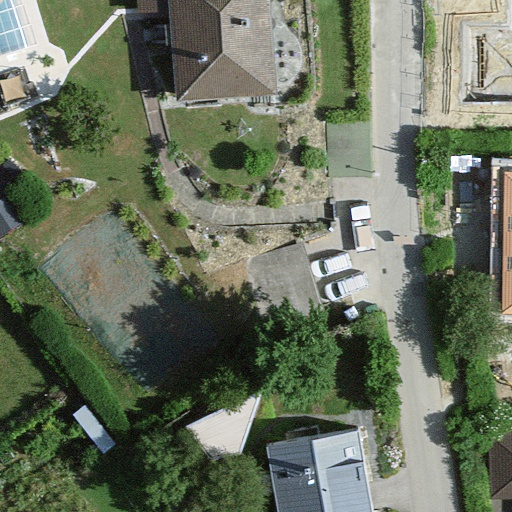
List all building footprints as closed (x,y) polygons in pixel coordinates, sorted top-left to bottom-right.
[(0,0),(0,61),(27,59),(21,0),(0,0)] [(269,0),(170,0),(169,83),(268,85),(269,0)] [(511,166),(503,166),(501,306),(511,306),(511,166)] [(370,511),(356,427),(258,444),(269,511),(370,511)] [(511,431),(493,432),(494,501),(511,501),(511,431)]
